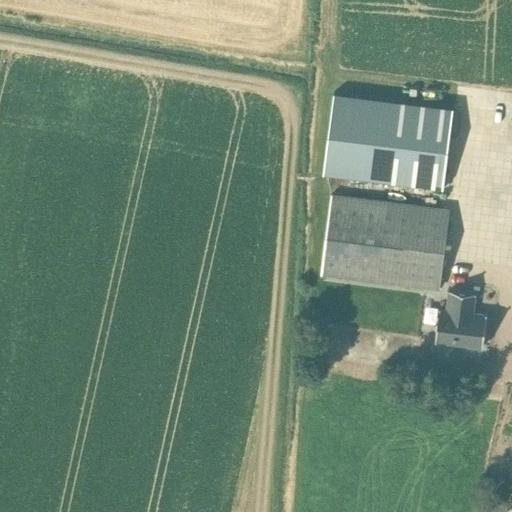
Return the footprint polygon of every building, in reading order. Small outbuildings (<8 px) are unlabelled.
[(334,92),(324,172),(443,188),(453,108),(334,92)] [(499,193),(509,194),(511,146),(500,146),(499,193)] [(321,273),(439,288),(449,209),(331,194),(321,273)] [(439,308),(434,340),(483,347),(487,314),(473,312),(475,292),(449,289),(447,309),(439,308)] [(511,509),(511,506),(511,490),(494,484),(488,500),(511,509)]
